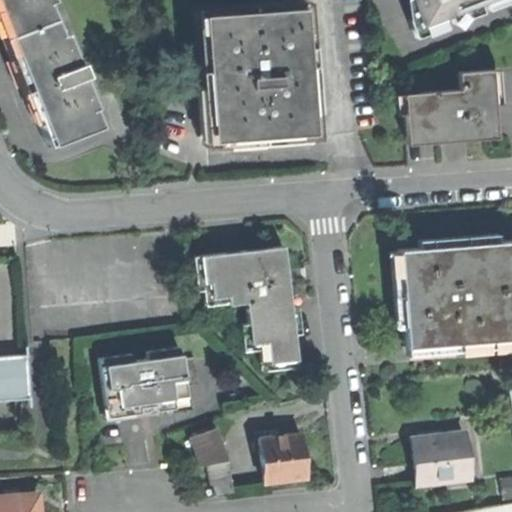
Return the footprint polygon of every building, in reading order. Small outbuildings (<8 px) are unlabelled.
[(33,120),(42,142),(95,122),(88,105),(84,107),(71,74),(79,72),(75,63),(68,66),(55,31),(42,0),(0,0),(0,22),(38,118),(33,120)] [(410,0),(418,21),(474,0),(410,0)] [(196,14),(206,140),(256,136),(308,132),(298,6),(196,14)] [(0,35),(20,87),(33,120),(38,118),(0,22),(0,35)] [(62,29),(55,31),(68,66),(75,63),(62,29)] [(401,95),(404,137),(447,134),(494,130),(489,69),(455,72),(457,91),(401,95)] [(91,104),(79,72),(71,74),(84,107),(88,105),(91,104)] [(399,290),(402,341),(511,335),(511,238),(397,244),(399,290)] [(266,362),(294,359),(288,298),(284,247),(200,254),(203,280),(209,280),(210,297),(226,296),(227,304),(245,302),(248,343),(265,342),(266,362)] [(13,264),(0,264),(0,355),(20,354),(13,264)] [(95,355),(102,404),(135,400),(133,390),(141,389),(149,388),(150,398),(184,393),(183,384),(196,382),(192,355),(179,357),(177,344),(143,349),(144,356),(128,358),(127,351),(95,355)] [(0,400),(31,398),(27,353),(20,354),(0,355),(0,400)] [(414,457),(417,479),(470,470),(462,425),(410,434),(414,457)] [(213,464),(227,460),(216,429),(191,438),(204,467),(213,464)] [(259,439),(264,482),(306,477),(303,455),(301,434),(259,439)] [(234,490),(227,460),(213,464),(221,493),(234,490)] [(0,511),(39,511),(38,497),(3,500),(3,493),(0,493),(0,511)] [(511,511),(511,498),(446,511),(511,511)]
